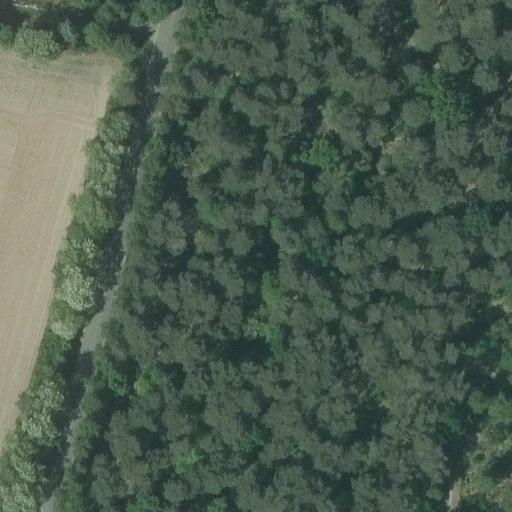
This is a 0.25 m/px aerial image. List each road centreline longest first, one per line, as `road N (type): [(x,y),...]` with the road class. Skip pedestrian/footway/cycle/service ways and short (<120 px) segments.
road 1 (unclassified): [(176,0),(44,511)]
road 2 (track): [(450,511),(460,220),(490,120),(511,84)]
road 3 (track): [(511,138),(345,0)]
